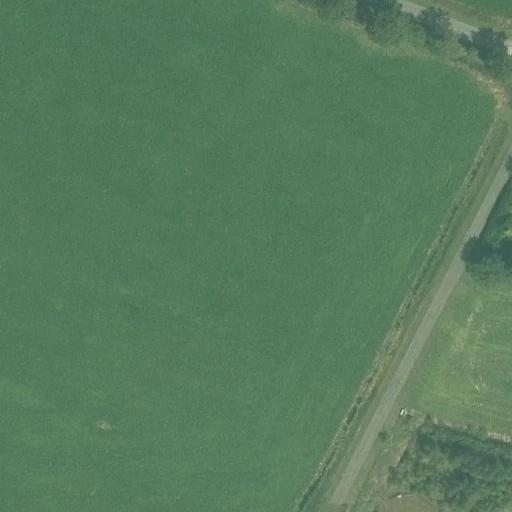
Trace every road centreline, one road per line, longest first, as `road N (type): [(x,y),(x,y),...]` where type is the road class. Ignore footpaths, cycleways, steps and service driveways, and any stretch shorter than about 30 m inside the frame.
road 1 (unclassified): [(335,497),(511,160)]
road 2 (unclassified): [(511,49),(380,0)]
